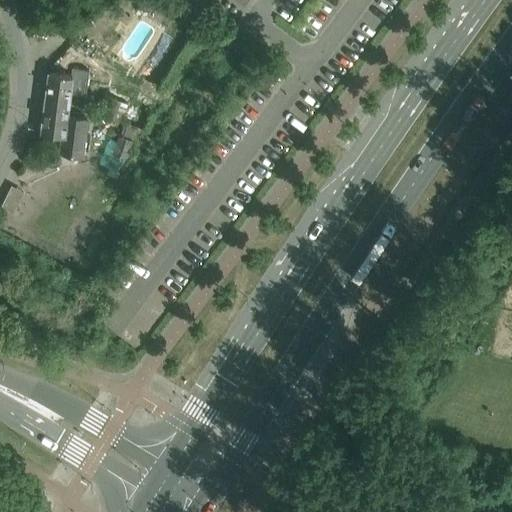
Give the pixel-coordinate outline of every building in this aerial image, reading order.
[(72,76),(49,73),(45,102),(68,105),(72,76)] [(102,114),(114,119),(121,100),(109,96),(102,114)] [(129,103),(121,100),(114,119),(122,121),(129,103)] [(68,105),(45,102),(40,133),(62,136),(60,152),(82,154),(87,117),(67,115),(68,105)] [(119,135),(113,153),(127,158),(138,128),(125,123),(121,136),(119,135)]
